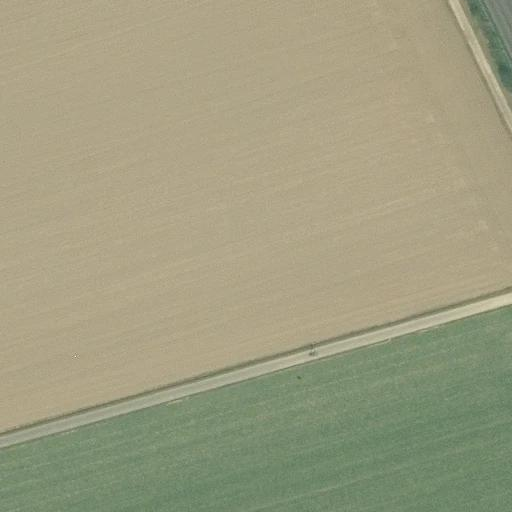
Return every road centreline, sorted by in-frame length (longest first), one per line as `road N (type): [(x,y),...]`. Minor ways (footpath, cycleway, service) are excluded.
road 1 (track): [(0,443),(511,300)]
road 2 (track): [(511,141),(444,0)]
